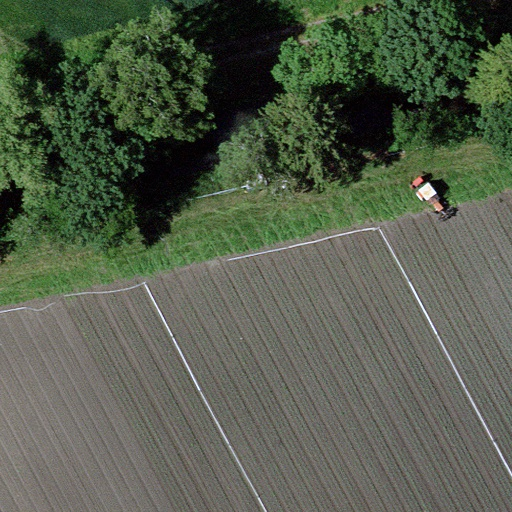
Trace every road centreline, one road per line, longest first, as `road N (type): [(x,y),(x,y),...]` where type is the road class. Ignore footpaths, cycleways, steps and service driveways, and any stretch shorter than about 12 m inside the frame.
road 1 (track): [(0,283),(511,165)]
road 2 (track): [(447,0),(0,107)]
